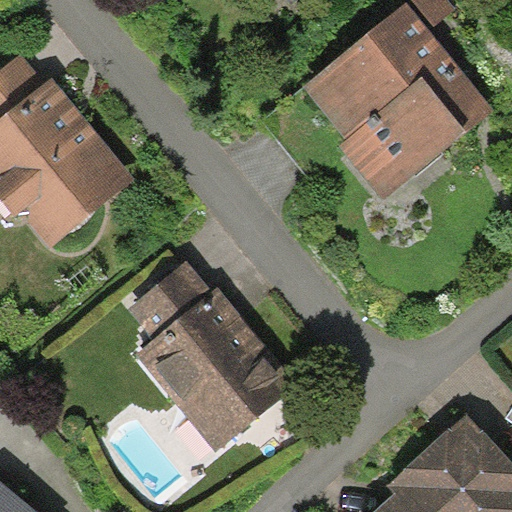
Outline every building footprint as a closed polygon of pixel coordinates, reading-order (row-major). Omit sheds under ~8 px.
[(401,0),(406,6),(427,32),(454,9),(446,0),(401,0)] [(339,146),(384,202),(494,114),(427,32),(406,6),(303,88),(345,141),(339,146)] [(17,57),(0,70),(0,176),(1,178),(0,178),(0,210),(4,215),(21,201),(52,242),(126,186),(42,75),(35,81),(17,57)] [(204,289),(182,261),(132,300),(157,332),(133,351),(211,449),(290,387),(209,285),(204,289)] [(410,480),(370,511),(495,511),(511,499),(511,478),(463,417),(400,468),(410,480)] [(31,511),(0,485),(0,511),(31,511)]
